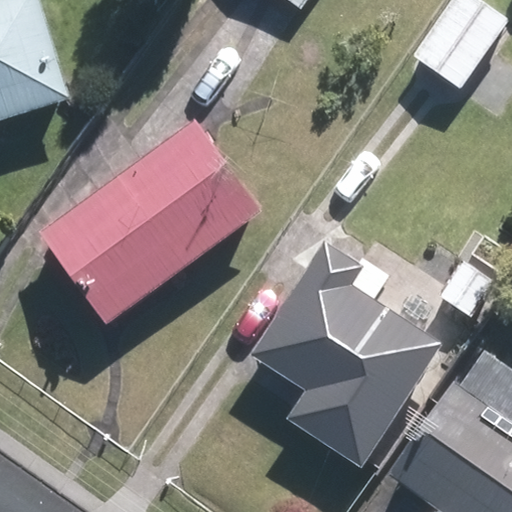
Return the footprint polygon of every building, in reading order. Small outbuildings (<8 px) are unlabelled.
[(499,24),(464,0),(457,0),(417,59),(458,86),(499,24)] [(0,127),(64,108),(33,9),(0,19),(0,127)] [(248,215),(195,138),(47,240),(100,316),(248,215)] [(345,275),(321,258),(252,357),(309,396),(293,419),(354,461),(428,355),(334,291),(345,275)] [(487,287),(459,268),(438,300),(466,319),(487,287)] [(511,511),(511,440),(447,395),(394,472),(452,511),(511,511)]
